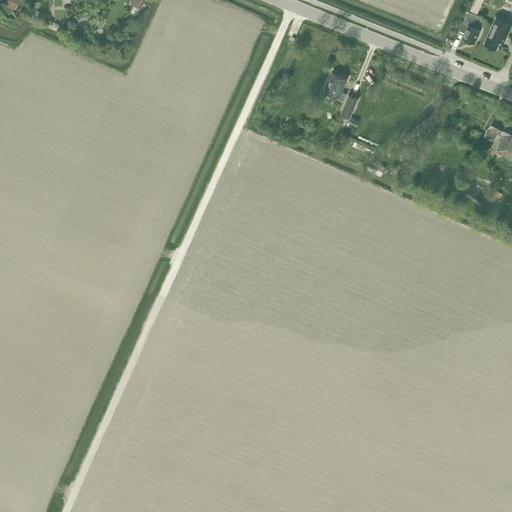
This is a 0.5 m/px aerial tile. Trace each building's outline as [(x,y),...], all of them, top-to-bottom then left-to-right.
[(6,0),(4,4),(14,9),(18,0),(6,0)] [(132,0),(130,5),(140,10),(145,1),(142,0),(132,0)] [(480,10),(484,0),(474,0),(472,6),(480,10)] [(511,0),(503,0),(502,6),(511,9),(511,0)] [(25,18),(25,19),(34,22),(39,10),(30,7),(25,18)] [(463,21),(469,23),(463,37),(474,42),(480,28),(477,27),(479,23),(485,26),(488,20),(468,11),(463,21)] [(484,42),(497,48),(501,39),(504,41),(511,23),(496,16),(484,42)] [(325,90),(339,96),(338,98),(343,101),(346,93),(341,91),(347,78),(332,72),(325,90)] [(358,98),(348,94),(341,113),(350,116),(358,98)] [(349,116),(347,122),(356,126),(359,120),(349,116)] [(509,157),(508,159),(511,161),(511,125),(494,116),(484,134),(490,138),(491,135),(495,137),(497,133),(503,136),(494,151),(503,156),(504,155),(509,157)] [(371,160),(367,169),(380,175),(384,166),(371,160)]
